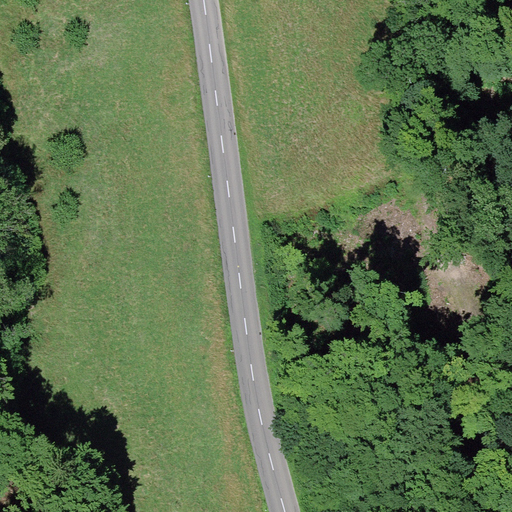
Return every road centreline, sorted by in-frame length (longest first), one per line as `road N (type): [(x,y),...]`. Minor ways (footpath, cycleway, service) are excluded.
road 1 (secondary): [(202,0),(260,422),(284,511)]
road 2 (track): [(471,294),(511,422)]
